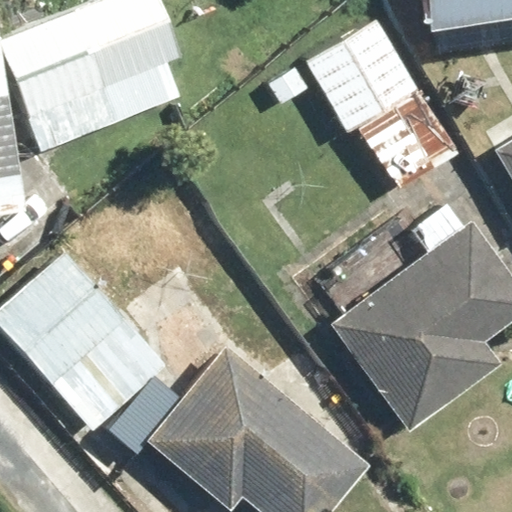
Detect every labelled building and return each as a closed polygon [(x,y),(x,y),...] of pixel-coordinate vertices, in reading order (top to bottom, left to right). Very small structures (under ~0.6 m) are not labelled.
[(134,0),(117,0),(0,41),(0,53),(35,153),(172,104),(134,0)] [(511,0),(409,0),(411,21),(511,13),(511,0)] [(363,19),(289,56),(327,132),(402,94),(363,19)] [(511,135),(471,163),(511,221),(511,135)] [(511,307),(456,225),(311,322),(383,429),(511,342),(511,307)] [(44,255),(0,294),(0,347),(67,422),(138,358),(44,255)] [(303,511),(342,467),(210,358),(125,460),(188,511),(303,511)]
